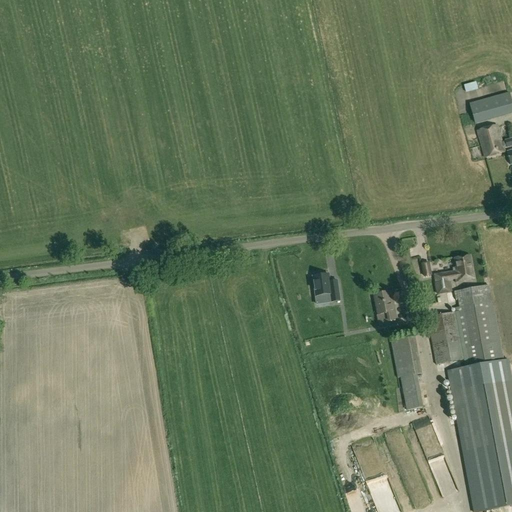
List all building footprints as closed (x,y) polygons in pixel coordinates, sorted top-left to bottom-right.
[(475,125),(511,114),(511,102),(509,93),(469,104),(475,125)] [(478,131),(485,158),(505,153),(503,147),(502,143),(497,126),(478,131)] [(505,142),(502,143),(503,147),(507,147),(507,148),(511,146),(511,135),(509,136),(510,140),(505,141),(505,142)] [(453,302),(450,283),(454,280),(455,279),(456,283),(475,280),(471,256),(455,259),(457,272),(435,275),(439,304),(453,302)] [(335,288),(333,274),(317,277),(319,296),(332,295),(333,303),(344,301),(342,287),(335,288)] [(489,286),(455,292),(458,308),(455,309),(456,313),(428,318),(437,365),(465,360),(470,388),(464,389),(475,450),(511,443),(511,379),(507,381),(489,286)] [(393,306),(391,293),(376,295),(378,315),(387,314),(388,323),(396,321),(395,306),(393,306)] [(424,405),(418,374),(423,373),(416,334),(395,338),(408,408),(424,405)] [(353,433),(360,454),(368,452),(361,430),(353,433)]
